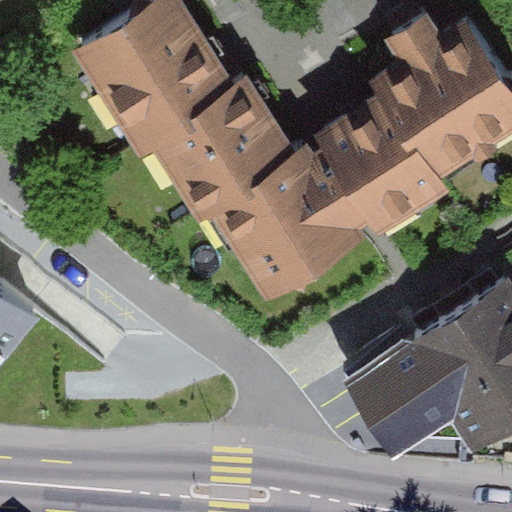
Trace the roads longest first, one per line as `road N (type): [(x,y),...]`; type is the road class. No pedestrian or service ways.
road 1 (residential): [(0,171),(124,276),(258,373),(295,444),(300,498)]
road 2 (tertiary): [(0,481),(300,498)]
